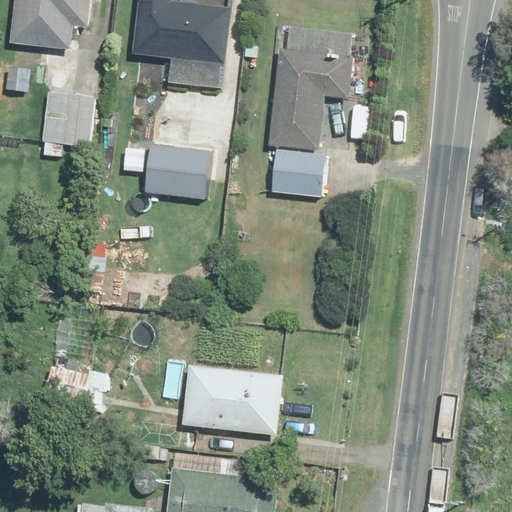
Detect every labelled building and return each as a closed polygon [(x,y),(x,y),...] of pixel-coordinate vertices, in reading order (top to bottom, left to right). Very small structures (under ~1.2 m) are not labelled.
[(17,0),(13,42),(76,47),(78,25),(95,26),(97,0),(17,0)] [(175,0),(145,0),(139,52),(172,56),(171,74),(224,81),(230,5),(175,0)] [(349,50),(281,44),(272,143),(325,147),(328,94),(346,94),(349,50)] [(96,93),(46,86),(40,138),(90,144),(96,93)] [(209,113),(153,108),(147,169),(203,174),(209,113)] [(327,153),(277,149),(274,186),(324,190),(327,153)] [(57,152),(43,150),(40,171),(54,173),(57,152)] [(286,370),(193,363),(188,425),(281,433),(286,370)] [(279,511),(281,481),(171,473),(168,511),(279,511)] [(155,511),(156,505),(85,500),(83,511),(155,511)]
